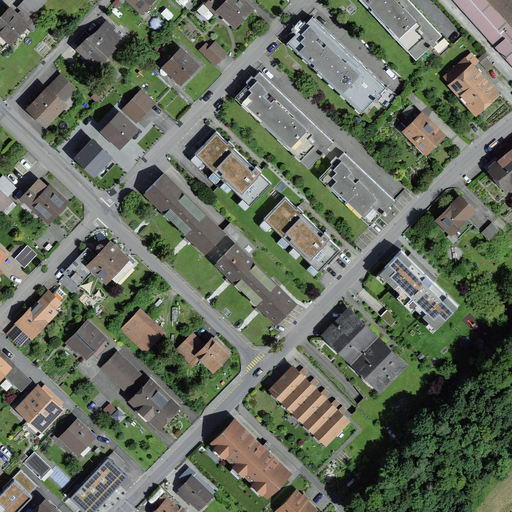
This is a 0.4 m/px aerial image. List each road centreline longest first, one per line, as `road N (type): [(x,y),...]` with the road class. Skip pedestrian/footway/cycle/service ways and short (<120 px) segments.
road 1 (unclassified): [(264,368),(429,197),(511,124)]
road 2 (residential): [(104,213),(308,0)]
road 3 (residential): [(264,368),(104,213)]
road 4 (unclassified): [(124,511),(264,368)]
road 5 (residential): [(0,114),(107,0)]
road 6 (residential): [(0,322),(104,213)]
road 7 (residential): [(104,213),(0,114)]
